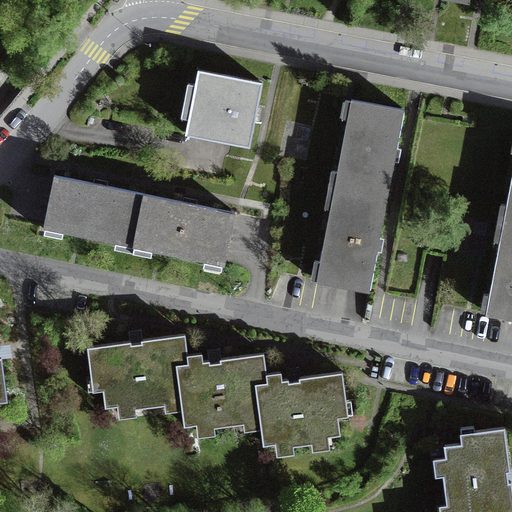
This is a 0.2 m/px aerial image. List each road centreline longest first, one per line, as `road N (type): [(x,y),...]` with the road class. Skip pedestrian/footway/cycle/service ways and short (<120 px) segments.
road 1 (residential): [(0,261),(511,368)]
road 2 (residential): [(147,18),(511,81)]
road 3 (residential): [(0,166),(95,50),(115,30),(147,18)]
